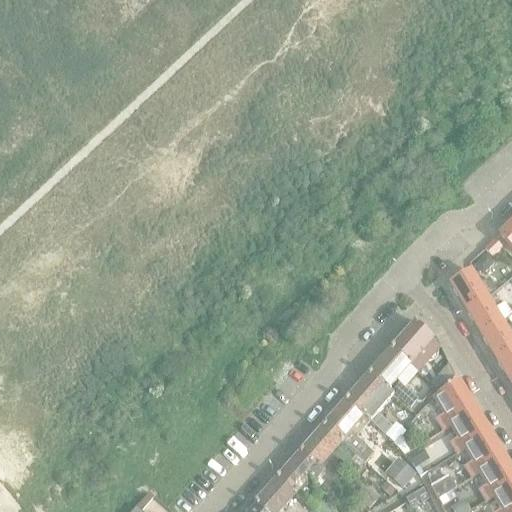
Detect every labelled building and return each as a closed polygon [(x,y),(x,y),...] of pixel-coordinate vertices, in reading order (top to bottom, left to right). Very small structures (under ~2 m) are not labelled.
[(511,251),(511,224),(498,237),(511,251)] [(492,258),(501,249),(494,242),(485,251),(487,254),(492,258)] [(487,254),(473,268),(482,277),(496,263),(492,258),(487,254)] [(450,286),(466,312),(487,299),(479,286),(471,273),(450,286)] [(494,311),(487,299),(466,312),(481,337),(502,324),(501,323),(508,319),(511,315),(505,304),(494,311)] [(414,324),(392,350),(410,366),(418,373),(441,348),(414,324)] [(481,337),(496,362),(511,351),(511,340),(502,324),(481,337)] [(392,350),(369,376),(387,392),(410,366),(392,350)] [(511,351),(496,362),(511,387),(511,385),(511,351)] [(448,365),(431,385),(436,390),(454,378),(448,365)] [(393,397),(387,392),(369,376),(346,402),(370,423),(384,436),(392,427),(377,415),(393,397)] [(429,407),(444,432),(451,428),(448,424),(474,408),(459,384),(433,399),(435,401),(429,407)] [(408,410),(415,401),(404,391),(396,400),(408,410)] [(355,441),(370,423),(346,402),(324,427),(365,464),(372,456),(355,441)] [(457,455),(465,450),(463,447),(488,432),(474,408),(448,424),(451,428),(444,432),(443,432),(457,455)] [(392,427),(384,436),(394,445),(401,438),(405,433),(395,424),(392,427)] [(355,476),(365,464),(324,427),(300,453),(318,469),(331,455),(355,476)] [(472,480),(480,475),(477,471),(502,456),(488,432),(463,447),(465,450),(472,463),(465,467),(472,480)] [(420,447),(410,453),(419,467),(429,460),(420,447)] [(325,475),(318,469),(300,453),(277,479),(295,495),(307,481),(314,487),(325,475)] [(479,491),(483,499),(511,482),(511,471),(502,456),(477,471),(480,475),(487,487),(479,491)] [(398,460),(385,474),(403,490),(416,475),(398,460)] [(449,477),(432,487),(437,499),(438,501),(452,492),(456,490),(449,477)] [(256,508),(260,511),(280,511),(295,495),(277,479),(254,506),(256,508)] [(511,511),(511,482),(483,499),(486,503),(491,511),(511,511)] [(384,485),(380,490),(390,499),(395,493),(384,485)] [(422,488),(404,499),(410,508),(427,498),(422,488)] [(362,490),(354,499),(368,511),(376,502),(362,490)] [(149,494),(137,507),(143,511),(155,498),(149,494)] [(470,511),(463,501),(450,508),(452,511),(470,511)] [(334,511),(325,503),(317,511),(334,511)]
